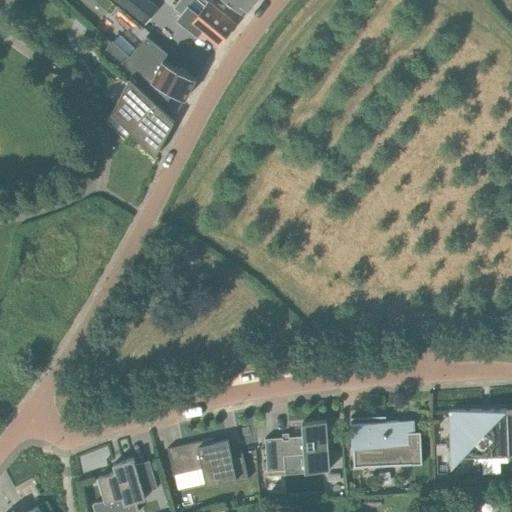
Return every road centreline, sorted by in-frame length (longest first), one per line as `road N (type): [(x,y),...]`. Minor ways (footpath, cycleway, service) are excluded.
road 1 (residential): [(511,372),(285,386),(78,436),(64,437),(30,415)]
road 2 (unclassified): [(30,415),(209,102),(278,0)]
